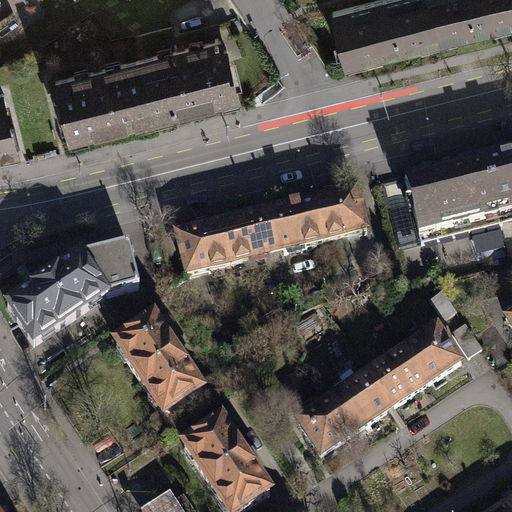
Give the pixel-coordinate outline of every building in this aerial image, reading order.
[(427,0),(373,0),(331,11),(345,66),(438,43),(427,0)] [(511,0),(427,0),(438,43),(511,24),(511,0)] [(224,39),(139,60),(153,117),(238,96),(224,39)] [(139,60),(55,79),(69,137),(153,117),(139,60)] [(0,155),(17,151),(4,93),(0,94),(0,155)] [(511,154),(484,161),(500,226),(511,222),(511,154)] [(484,161),(406,180),(422,245),(500,226),(484,161)] [(324,246),(368,235),(358,192),(313,203),(324,246)] [(277,258),(324,246),(313,203),(266,214),(277,258)] [(231,268),(277,258),(266,214),(220,225),(231,268)] [(186,279),(231,268),(220,225),(176,235),(186,279)] [(128,248),(82,259),(105,296),(138,290),(128,248)] [(82,259),(7,309),(34,346),(105,296),(82,259)] [(441,295),(430,303),(443,322),(455,315),(441,295)] [(115,346),(165,419),(203,394),(153,320),(115,346)] [(465,327),(452,335),(469,360),(481,352),(465,327)] [(426,388),(461,365),(436,328),(402,352),(426,388)] [(391,412),(426,388),(402,352),(367,376),(391,412)] [(356,436),(391,412),(367,376),(332,400),(356,436)] [(321,460),(356,436),(332,400),(297,423),(321,460)] [(221,422),(184,447),(226,511),(245,511),(270,496),(221,422)] [(170,494),(142,511),(194,511),(183,495),(174,501),(170,494)]
